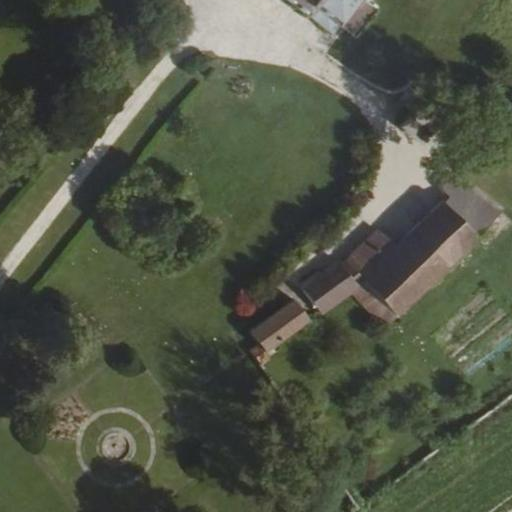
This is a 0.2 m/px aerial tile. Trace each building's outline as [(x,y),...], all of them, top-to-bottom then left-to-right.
[(287,0),(308,17),(310,15),(334,35),(347,19),(358,27),(375,7),(365,0),(287,0)] [(457,161),(475,142),(462,130),(445,147),(457,161)] [(435,198),(439,203),(416,224),(391,248),(376,231),(342,261),(347,267),(341,271),(335,264),(301,288),(317,313),(318,315),(347,291),(381,328),(388,322),(502,214),(473,191),(450,175),(438,187),(441,191),(435,198)] [(376,231),(391,248),(416,224),(401,208),(376,231)] [(292,299),(247,332),(261,352),(262,354),(306,320),(292,299)] [(330,475),(327,471),(322,470),(315,470),(310,471),(306,475),(304,479),(303,482),(303,488),(304,491),(306,495),(309,497),(311,499),(315,500),(320,500),(323,500),(326,499),(328,496),(330,495),(332,493),(334,489),(334,484),(333,478),(330,475)]
